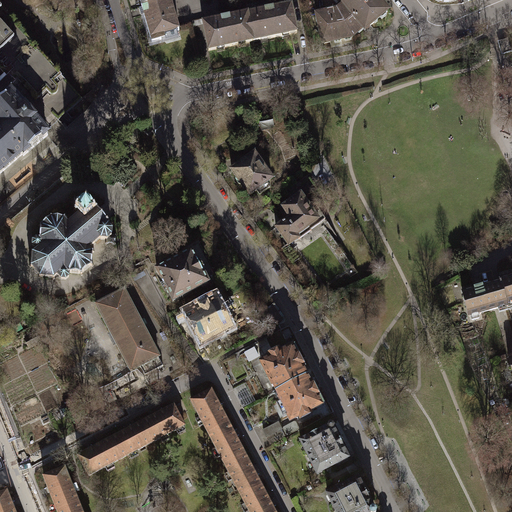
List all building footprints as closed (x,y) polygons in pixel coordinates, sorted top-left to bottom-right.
[(164,35),(177,31),(179,31),(178,29),(170,0),(167,0),(142,7),(152,42),(165,38),(164,35)] [(340,0),(345,6),(339,11),(339,12),(318,17),(323,43),(352,38),(363,28),(365,30),(387,12),(377,0),(340,0)] [(292,5),(247,14),(253,42),(297,33),(292,5)] [(0,80),(5,76),(5,77),(16,89),(16,88),(24,96),(28,93),(49,116),(52,114),(58,121),(82,100),(62,78),(2,11),(0,8),(0,80)] [(247,14),(203,24),(206,39),(209,51),(253,42),(247,14)] [(197,40),(206,39),(203,24),(193,25),(197,40)] [(179,31),(177,31),(180,44),(197,40),(193,25),(178,29),(179,31)] [(511,49),(508,38),(500,41),(504,54),(511,51),(511,49)] [(0,174),(22,155),(24,156),(48,136),(35,120),(39,116),(30,105),(25,109),(11,92),(0,101),(0,174)] [(277,113),(262,113),(262,131),(277,130),(277,113)] [(95,147),(85,156),(97,170),(107,161),(95,147)] [(239,184),(242,184),(249,195),(256,190),(260,195),(270,187),(267,182),(272,178),(254,154),(232,170),(236,176),(236,179),(239,184)] [(295,189),(300,195),(301,194),(304,199),(317,190),(309,179),(295,189)] [(290,217),(276,227),(289,245),(299,239),(312,230),(311,230),(326,220),(318,209),(313,212),(304,199),(301,194),(300,195),(283,207),(290,217)] [(69,223),(65,219),(66,217),(64,216),(63,218),(52,217),(51,215),(49,216),(50,218),(42,225),(40,224),(39,226),(41,227),(40,238),(36,238),(33,240),(32,245),(36,250),(33,252),(31,251),(31,253),(32,254),(32,265),(30,266),(30,267),(26,271),(35,281),(39,278),(40,278),(41,277),(52,278),(53,280),(55,279),(54,277),(57,275),(61,279),(66,280),(70,277),(70,273),(80,274),(81,276),(83,275),(82,273),(91,266),(93,267),(94,265),(92,264),(93,253),(95,252),(94,250),(92,251),(89,247),(94,243),(95,245),(96,243),(95,242),(100,238),(101,239),(108,240),(112,236),(112,230),(109,225),(110,224),(109,222),(111,221),(109,219),(108,220),(103,214),(99,209),(100,208),(98,206),(97,208),(95,206),(93,207),(88,201),(90,200),(89,198),(87,199),(85,197),(84,198),(76,198),(76,197),(74,198),(75,199),(74,206),(73,207),(75,209),(73,211),(75,213),(77,211),(79,214),(74,218),(73,216),(72,218),(73,219),(69,223)] [(173,301),(208,283),(207,281),(207,279),(207,277),(206,275),(203,274),(203,273),(204,272),(205,269),(201,262),(197,261),(192,251),(157,269),(173,301)] [(511,276),(499,280),(500,282),(501,282),(507,306),(506,306),(507,310),(511,309),(511,276)] [(469,316),(506,306),(507,306),(501,282),(500,282),(462,292),(469,316)] [(324,287),(314,293),(318,300),(328,293),(324,287)] [(158,369),(163,366),(159,357),(124,290),(96,305),(131,372),(150,362),(153,367),(156,366),(158,369)] [(202,343),(223,332),(227,333),(230,331),(232,327),(217,298),(186,314),(202,343)] [(275,303),(259,314),(270,329),(278,324),(279,325),(284,323),(285,322),(285,320),(285,319),(285,318),(275,303)] [(23,330),(20,323),(14,326),(17,333),(23,330)] [(40,341),(36,334),(30,337),(33,344),(40,341)] [(274,386),(276,391),(306,376),(302,368),(303,367),(296,355),(299,354),(294,345),(292,346),(292,347),(280,353),(279,351),(269,356),(270,358),(261,363),(273,386),(274,386)] [(254,348),(245,353),(250,361),(259,357),(254,348)] [(311,384),(306,376),(276,391),(279,397),(291,421),(299,416),(301,419),(311,413),(310,411),(324,404),(320,396),(318,397),(311,384)] [(191,401),(208,433),(228,423),(212,391),(191,401)] [(174,406),(142,423),(153,443),(185,426),(174,406)] [(296,422),(283,429),(287,436),(300,429),(296,422)] [(121,459),(153,443),(142,423),(110,439),(121,459)] [(245,454),(228,423),(208,433),(225,465),(245,454)] [(328,425),(328,427),(320,431),(309,436),(309,437),(300,441),(317,474),(349,458),(344,448),(338,437),(334,429),(335,427),(333,424),(331,423),(328,425)] [(277,424),(264,430),(267,437),(280,430),(277,424)] [(89,476),(121,459),(110,439),(79,456),(89,476)] [(225,465),(241,496),(261,486),(245,454),(225,465)] [(44,477),(57,510),(78,502),(65,468),(44,477)] [(358,478),(327,493),(336,511),(376,511),(377,510),(376,508),(373,507),(369,499),(370,499),(364,487),(363,488),(358,478)] [(241,496),(249,511),(275,511),(261,486),(241,496)] [(0,494),(0,511),(14,511),(7,491),(0,494)] [(82,511),(78,502),(57,510),(57,511),(82,511)]
